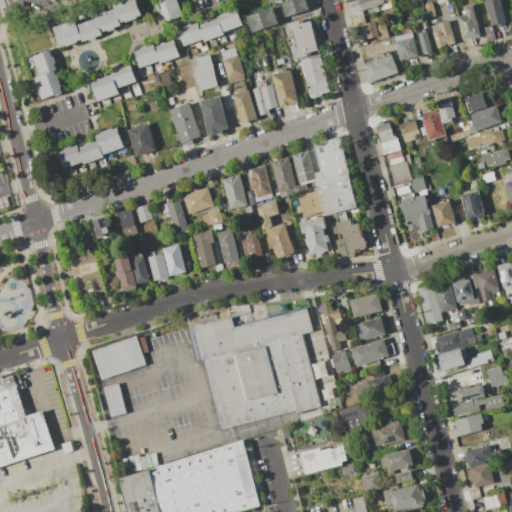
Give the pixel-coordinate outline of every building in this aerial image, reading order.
[(120,0),(135,0),(141,15),(138,16),(139,18),(125,23),(124,21),(121,22),(120,23),(115,9),(113,3),(120,0)] [(178,0),(184,16),(166,22),(164,15),(162,15),(160,8),(161,8),(159,2),(165,0),(178,0)] [(290,0),(305,0),(309,10),(287,18),(282,3),(290,0)] [(388,0),(384,2),(384,3),(362,10),(358,0),(388,0)] [(485,0),(500,0),(506,21),(492,25),(485,0)] [(433,2),(436,16),(428,18),(425,4),(433,2)] [(473,4),(480,35),(463,40),(457,17),(463,15),(461,10),(465,9),(464,6),(473,4)] [(273,7),(278,24),(252,33),(247,16),(273,7)] [(243,25),(224,32),(219,18),(218,15),(223,14),(222,12),(232,9),(232,10),(238,8),(243,25)] [(120,23),(121,22),(122,25),(116,27),(116,28),(108,31),(107,30),(103,32),(101,33),(96,18),(95,16),(115,9),(120,23)] [(389,37),(379,40),(378,36),(363,40),(360,25),(374,21),(373,19),(384,16),(389,37)] [(101,33),(103,32),(104,34),(97,36),(98,38),(89,41),(89,39),(82,42),(82,39),(77,25),(96,18),(101,33)] [(224,32),(224,34),(204,41),(203,39),(199,25),(205,23),(204,21),(211,19),(211,20),(219,18),(224,32)] [(82,39),(78,40),(78,42),(66,46),(65,45),(59,47),(56,40),(57,40),(53,28),(75,20),(77,25),(82,39)] [(302,20),(303,23),(312,21),(319,50),(311,52),(311,55),(296,59),(294,51),(297,50),(292,31),(289,32),(287,24),(302,20)] [(448,20),(455,43),(438,48),(431,26),(448,20)] [(203,39),(184,46),(178,30),(185,27),(184,25),(191,23),(192,25),(198,23),(199,25),(203,39)] [(492,25),(495,39),(487,41),(485,30),(488,30),(487,26),(492,25)] [(427,31),(432,52),(424,54),(418,33),(427,31)] [(419,55),(401,60),(395,37),(413,32),(419,55)] [(182,55),(161,63),(160,61),(155,47),(161,45),(160,43),(167,41),(168,42),(176,39),(182,55)] [(160,61),(139,68),(134,52),(141,49),(140,47),(147,45),(147,47),(154,44),(155,47),(160,61)] [(246,78),(229,83),(222,60),(223,60),(221,52),(235,47),(237,56),(239,55),(246,78)] [(55,71),(40,76),(33,56),(49,50),(52,56),(53,56),(56,63),(54,63),(57,70),(55,71)] [(211,54),(219,89),(214,90),(213,87),(198,91),(190,59),(211,54)] [(399,72),(369,83),(363,64),(392,55),(399,72)] [(331,91),(309,96),(301,61),(322,56),(331,91)] [(137,81),(118,88),(113,74),(112,72),(118,70),(117,68),(124,65),(124,67),(131,65),(137,81)] [(290,69),(299,102),(280,107),(272,74),(290,69)] [(35,78),(40,76),(55,71),(56,76),(58,75),(62,86),(60,87),(62,92),(42,99),(35,78)] [(118,88),(119,87),(121,93),(97,102),(90,82),(95,80),(95,79),(107,75),(107,76),(113,74),(118,88)] [(273,83),(279,106),(269,108),(270,112),(259,115),(253,89),(273,83)] [(258,118),(241,123),(232,94),(238,93),(237,89),(246,86),(247,90),(249,89),(258,118)] [(468,97),(483,91),(485,97),(492,95),(496,104),(470,113),(466,102),(470,101),(468,97)] [(220,96),(228,128),(223,129),(224,133),(209,136),(200,101),(220,96)] [(189,102),(201,136),(193,139),(194,142),(184,145),(183,142),(182,143),(170,109),(189,102)] [(451,102),(455,116),(442,120),(439,111),(438,106),(451,102)] [(477,131),(471,114),(496,105),(502,122),(477,131)] [(442,120),(446,135),(428,140),(420,113),(437,108),(437,112),(439,111),(442,120)] [(414,119),(419,133),(413,135),(414,139),(404,142),(399,124),(414,119)] [(376,125),(390,121),(393,135),(395,135),(396,137),(397,137),(401,150),(384,154),(376,125)] [(147,122),(156,150),(136,157),(127,129),(147,122)] [(125,147),(103,155),(98,141),(96,135),(101,133),(100,132),(112,128),(112,129),(118,127),(125,147)] [(468,149),(465,139),(480,135),(479,132),(484,131),(484,130),(492,127),(493,131),(502,129),(505,139),(501,140),(502,143),(497,144),(496,141),(468,149)] [(349,174),(324,184),(314,146),(340,137),(349,174)] [(103,155),(104,157),(84,164),(83,162),(78,148),(85,146),(84,144),(91,141),(91,143),(98,141),(103,155)] [(83,162),(63,169),(58,153),(64,150),(64,148),(70,146),(71,148),(77,145),(78,148),(83,162)] [(308,148),(316,178),(299,183),(291,155),(301,152),(300,150),(308,148)] [(507,148),(510,158),(506,160),(507,163),(493,167),(493,165),(487,167),(485,160),(483,161),(481,155),(490,152),(490,153),(507,148)] [(297,188),(279,192),(271,161),(289,157),(297,188)] [(483,162),(485,167),(479,170),(477,164),(483,162)] [(273,194),(257,198),(255,189),(253,190),(250,177),(252,176),(251,169),(266,165),(273,194)] [(511,203),(511,204),(503,176),(511,173),(511,203)] [(357,207),(326,215),(325,211),(320,190),(319,185),(324,184),(349,174),(357,207)] [(248,205),(230,209),(222,179),(240,175),(248,205)] [(422,176),(426,189),(414,193),(409,180),(422,176)] [(461,195),(470,192),(468,185),(477,183),(485,215),(467,219),(461,195)] [(183,196),(208,187),(214,204),(189,214),(183,196)] [(253,190),(256,202),(249,203),(246,191),(253,190)] [(325,211),(303,217),(298,195),(320,190),(325,211)] [(425,194),(434,229),(424,232),(423,230),(416,232),(415,230),(409,232),(401,200),(425,194)] [(277,199),(280,213),(272,215),(274,225),(263,229),(257,207),(266,205),(265,203),(277,199)] [(180,200),(187,223),(174,227),(169,212),(163,214),(160,205),(180,200)] [(449,200),(455,222),(439,227),(432,205),(449,200)] [(148,204),(152,220),(139,223),(136,207),(148,204)] [(220,208),(223,222),(211,224),(211,223),(204,225),(202,216),(207,214),(207,211),(220,208)] [(132,209),(138,233),(125,237),(119,212),(132,209)] [(97,239),(109,235),(107,227),(112,225),(109,216),(92,221),(97,239)] [(311,255),(309,244),(306,245),(304,238),(307,237),(306,233),(303,234),(300,222),(325,216),(327,227),(325,228),(326,235),(329,234),(331,241),(327,242),(329,250),(311,255)] [(328,220),(336,218),(337,223),(350,219),(352,225),(359,223),(363,237),(365,236),(367,246),(355,249),(356,253),(337,258),(328,220)] [(295,251),(291,253),(292,255),(287,256),(286,255),(278,257),(274,247),(272,248),(266,230),(286,223),(295,251)] [(211,229),(214,241),(211,242),(216,264),(201,268),(193,234),(211,229)] [(231,229),(239,259),(224,262),(216,232),(231,229)] [(257,233),(262,255),(252,258),(247,236),(257,233)] [(180,243),(187,272),(170,276),(163,248),(180,243)] [(150,280),(137,283),(130,252),(136,251),(137,252),(142,251),(144,257),(145,256),(150,280)] [(169,277),(154,281),(148,257),(163,253),(169,277)] [(130,256),(138,288),(124,291),(116,259),(130,256)] [(497,266),(511,262),(511,265),(511,285),(504,287),(503,287),(497,266)] [(477,274),(495,269),(500,291),(493,293),(495,299),(484,302),(477,274)] [(452,282),(456,281),(455,280),(464,277),(465,279),(468,278),(474,299),(478,298),(480,304),(469,306),(468,303),(458,306),(452,282)] [(417,288),(430,285),(431,289),(451,284),(456,308),(441,312),(443,320),(426,324),(417,288)] [(378,293),(382,310),(354,318),(349,301),(378,293)] [(335,325),(326,328),(320,304),(329,302),(331,309),(339,307),(342,317),(334,319),(335,325)] [(194,328),(233,318),(235,327),(306,308),(312,331),(302,334),(320,407),(296,413),(295,410),(222,428),(221,423),(219,424),(214,407),(217,406),(204,360),(202,360),(194,328)] [(385,334),(365,339),(360,340),(356,325),(361,323),(360,322),(381,317),(385,334)] [(342,349),(332,352),(326,328),(335,325),(337,332),(345,330),(348,339),(340,342),(342,349)] [(437,355),(434,342),(436,342),(435,338),(439,337),(438,336),(472,327),(474,335),(480,333),(482,340),(468,344),(468,345),(461,347),(461,348),(437,355)] [(102,380),(91,351),(136,335),(147,364),(102,380)] [(384,338),(389,356),(357,367),(351,349),(384,338)] [(511,338),(511,352),(503,355),(499,342),(511,338)] [(461,348),(465,365),(442,371),(437,355),(461,348)] [(345,351),(352,370),(346,372),(345,370),(336,372),(331,356),(345,351)] [(488,362),(471,367),(468,360),(480,356),(479,353),(485,351),(488,362)] [(314,379),(326,376),(323,361),(310,364),(314,379)] [(487,370),(501,366),(502,371),(505,370),(508,382),(491,386),(487,370)] [(383,368),(385,374),(373,378),(371,372),(383,368)] [(0,379),(0,467),(55,449),(43,410),(27,415),(18,390),(24,388),(19,374),(14,376),(13,375),(0,379)] [(389,374),(393,386),(358,398),(353,386),(389,374)] [(119,383),(126,413),(111,416),(104,387),(119,383)] [(459,402),(456,391),(487,383),(490,394),(459,402)] [(502,393),(506,406),(488,410),(486,403),(479,405),(481,411),(455,417),(452,405),(477,399),(477,400),(502,393)] [(369,403),(374,423),(343,431),(337,411),(369,403)] [(482,413),(484,423),(481,423),(483,430),(455,437),(453,429),(456,428),(454,420),(482,413)] [(405,439),(376,447),(375,444),(374,445),(371,434),(372,433),(370,426),(398,419),(399,421),(400,421),(405,439)] [(127,511),(236,511),(260,506),(243,439),(120,479),(127,511)] [(465,451),(489,445),(491,451),(500,449),(501,457),(485,461),(486,463),(469,467),(465,451)] [(306,474),(301,453),(320,448),(321,451),(332,448),(332,449),(344,446),(347,459),(342,461),(343,465),(306,474)] [(409,448),(414,465),(388,471),(387,467),(383,469),(380,456),(409,448)] [(371,457),(356,461),(354,453),(369,449),(371,457)] [(489,463),(494,482),(475,487),(470,468),(489,463)] [(354,465),(355,472),(344,475),(342,468),(354,465)] [(412,470),(414,479),(397,484),(395,474),(412,470)] [(378,472),(382,486),(364,490),(361,477),(378,472)] [(424,506),(412,509),(412,507),(395,511),(393,503),(387,505),(383,491),(394,488),(394,490),(418,484),(419,486),(422,485),(427,503),(424,504),(424,506)] [(504,492),(507,505),(486,510),(482,498),(504,492)] [(367,511),(364,496),(352,499),(354,511),(367,511)]
